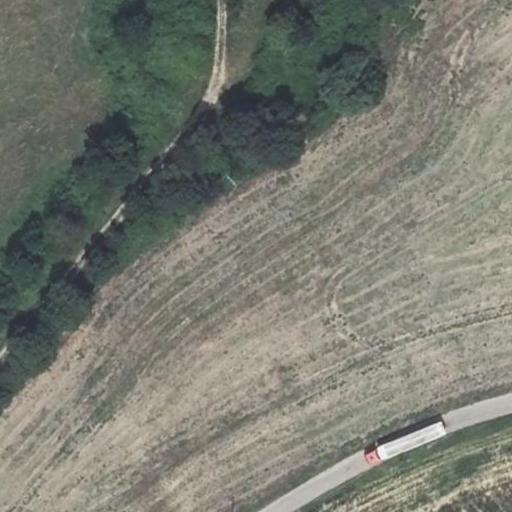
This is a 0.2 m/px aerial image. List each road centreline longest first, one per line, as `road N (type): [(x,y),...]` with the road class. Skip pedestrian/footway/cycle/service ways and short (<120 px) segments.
road 1 (track): [(0,383),(212,72),(218,0)]
road 2 (unclassified): [(511,410),(431,435),(287,511)]
